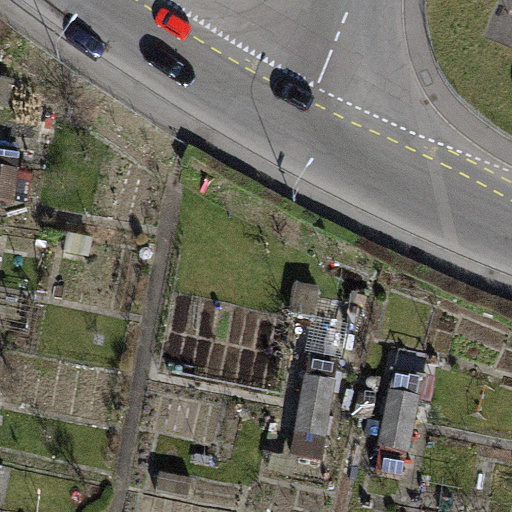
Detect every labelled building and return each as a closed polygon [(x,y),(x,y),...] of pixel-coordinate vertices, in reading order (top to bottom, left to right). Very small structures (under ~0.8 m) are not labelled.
[(0,202),(18,205),(23,151),(0,149),(0,202)] [(91,215),(109,218),(115,189),(97,186),(91,215)] [(292,315),(318,319),(322,289),(296,286),(292,315)] [(378,472),(406,478),(425,378),(396,373),(378,472)] [(294,458),(324,463),(337,383),(306,378),(294,458)] [(190,500),(194,481),(162,475),(158,493),(190,500)]
